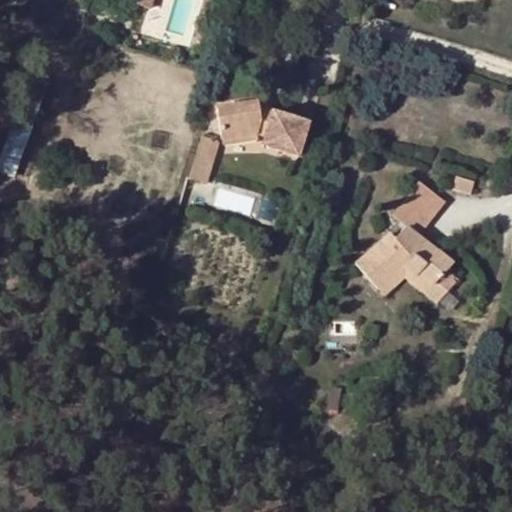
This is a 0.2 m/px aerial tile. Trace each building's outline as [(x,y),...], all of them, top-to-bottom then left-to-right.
[(258,115),(257,105),(256,101),(215,107),(220,138),(255,133),(256,131),(264,133),(260,144),(297,155),(308,120),(271,110),(269,117),(258,115)] [(271,110),(257,105),(258,115),(269,117),(271,110)] [(216,141),(200,136),(187,179),(204,183),(216,141)] [(472,182),(455,176),(451,189),(469,195),(472,182)] [(433,285),(444,271),(451,263),(419,237),(446,204),(419,182),(392,217),(405,226),(394,239),(389,233),(355,264),(378,290),(402,268),(415,278),(419,274),(433,285)] [(454,279),(444,271),(433,285),(419,274),(415,278),(402,268),(378,290),(383,295),(403,277),(436,302),(454,279)]
